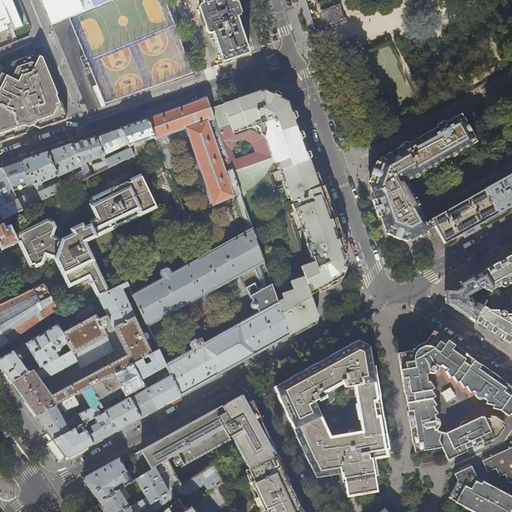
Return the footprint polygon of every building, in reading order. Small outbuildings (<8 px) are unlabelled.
[(20,22),(27,18),(19,0),(0,0),(0,30),(11,26),(12,28),(21,24),(20,22)] [(41,0),(51,24),(58,21),(68,17),(83,11),(78,0),(41,0)] [(78,0),(83,11),(110,0),(78,0)] [(200,0),(202,4),(200,5),(201,9),(199,10),(207,32),(208,31),(210,34),(212,34),(222,63),(249,54),(248,53),(249,53),(243,35),(237,17),(240,16),(235,1),(232,2),(231,0),(200,0)] [(325,8),(320,9),(322,14),(323,14),(327,24),(325,24),(327,29),(331,27),(341,23),(341,24),(346,22),(344,17),(343,17),(339,8),(340,8),(339,3),(334,4),(334,6),(325,9),(325,8)] [(383,99),(405,93),(393,46),(371,51),(383,99)] [(65,53),(77,96),(92,92),(81,49),(65,53)] [(58,99),(56,95),(58,94),(46,67),(42,57),(39,56),(38,58),(32,55),(13,62),(6,75),(2,73),(0,76),(0,142),(27,133),(29,127),(34,126),(39,128),(65,119),(67,115),(61,102),(60,102),(58,99)] [(311,157),(293,105),(278,97),(264,91),(252,95),(223,105),(226,113),(214,118),(240,193),(242,197),(242,199),(245,193),(245,191),(252,187),(264,176),(273,162),(278,164),(294,209),(297,208),(309,243),(306,244),(311,258),(313,257),(317,267),(303,272),(304,276),(291,282),(294,290),(282,294),(284,299),(278,302),(290,336),(315,322),(317,314),(313,300),(311,295),(321,289),(335,282),(336,278),(340,276),(347,257),(341,241),(340,242),(337,238),(334,228),(333,222),(334,222),(318,177),(314,166),(311,157)] [(214,118),(211,109),(207,97),(174,108),(146,119),(154,138),(160,152),(169,148),(167,144),(164,136),(185,129),(188,137),(188,136),(213,205),(240,193),(214,118)] [(214,118),(226,113),(223,105),(218,106),(211,109),(214,118)] [(419,174),(473,144),(475,139),(470,131),(466,133),(462,127),(466,124),(462,117),(458,116),(452,119),(422,136),(390,154),(380,160),(379,162),(375,164),(372,171),(369,178),(371,182),(370,186),(371,191),(379,213),(385,231),(388,232),(390,236),(397,239),(403,241),(407,239),(409,240),(414,237),(422,233),(429,229),(426,223),(425,223),(406,188),(419,174)] [(154,138),(146,119),(139,121),(135,122),(130,124),(120,128),(129,147),(154,138)] [(94,137),(103,156),(125,146),(126,148),(124,149),(125,151),(105,160),(109,167),(133,155),(129,147),(120,128),(97,136),(94,137)] [(167,144),(188,137),(185,129),(164,136),(167,144)] [(85,140),(70,145),(81,166),(83,171),(87,178),(92,175),(86,162),(101,157),(103,162),(93,165),(97,173),(109,167),(105,160),(103,156),(94,137),(85,140)] [(81,166),(70,145),(58,149),(47,153),(58,175),(59,177),(81,166)] [(176,166),(169,148),(160,152),(165,163),(168,169),(176,166)] [(35,157),(22,162),(42,200),(65,189),(61,182),(45,190),(42,183),(58,175),(47,153),(35,157)] [(13,165),(3,168),(13,191),(31,185),(34,191),(17,199),(22,210),(42,200),(22,162),(13,165)] [(0,169),(0,211),(2,215),(4,219),(22,210),(17,199),(13,191),(3,168),(0,169)] [(65,189),(87,178),(83,171),(61,182),(65,189)] [(434,226),(444,243),(469,230),(500,212),(511,205),(511,173),(431,219),(431,220),(434,226)] [(86,243),(157,209),(140,174),(132,178),(131,182),(128,183),(127,182),(126,182),(125,182),(117,187),(116,188),(116,189),(115,190),(114,187),(91,198),(91,199),(90,201),(89,202),(89,204),(89,205),(97,221),(84,227),(82,223),(70,229),(72,234),(61,239),(53,236),(56,228),(56,227),(53,222),(52,222),(50,221),(47,220),(47,219),(15,235),(18,242),(19,243),(18,243),(29,266),(34,264),(35,268),(43,265),(46,257),(54,259),(62,276),(94,261),(86,243)] [(242,199),(242,197),(237,199),(246,225),(242,229),(244,233),(253,229),(242,199)] [(309,243),(297,208),(294,209),(306,244),(309,243)] [(434,226),(431,220),(426,223),(429,229),(434,226)] [(0,247),(1,250),(18,242),(15,235),(11,226),(4,229),(2,225),(0,221),(0,247)] [(278,302),(253,229),(244,233),(171,274),(169,269),(165,269),(162,271),(161,274),(163,279),(133,296),(147,326),(238,276),(252,301),(257,309),(259,313),(278,302)] [(511,254),(489,268),(483,271),(492,288),(494,287),(499,287),(499,284),(500,284),(501,286),(501,287),(504,288),(505,287),(506,287),(507,285),(507,284),(511,284),(511,314),(506,314),(505,312),(504,311),(503,311),(502,311),(500,312),(499,314),(498,314),(498,310),(489,310),(484,307),(483,306),(474,322),(493,334),(511,346),(511,254)] [(109,291),(94,261),(62,276),(68,288),(88,279),(97,297),(109,291)] [(479,290),(480,286),(487,290),(490,293),(492,288),(483,271),(467,280),(446,291),(446,303),(470,319),(474,322),(483,306),(479,304),(476,303),(476,302),(473,304),(468,295),(473,293),(479,290)] [(67,343),(71,351),(60,357),(40,368),(32,371),(10,383),(23,400),(35,416),(91,387),(116,373),(121,370),(126,368),(132,364),(143,359),(148,356),(159,350),(147,326),(133,296),(126,283),(109,291),(97,297),(66,311),(67,315),(68,319),(72,327),(69,329),(62,333),(67,343)] [(52,312),(57,309),(45,284),(0,305),(0,347),(43,318),(52,312)] [(483,306),(490,293),(487,290),(479,304),(483,306)] [(477,301),(473,293),(468,295),(473,304),(476,302),(476,303),(477,301)] [(221,373),(290,336),(278,302),(259,313),(223,333),(201,345),(199,340),(196,339),(191,342),(190,345),(193,350),(165,365),(166,366),(169,372),(180,396),(221,373)] [(58,352),(62,346),(67,343),(62,333),(57,324),(25,344),(12,351),(0,358),(0,368),(3,373),(10,383),(32,371),(29,367),(25,369),(20,363),(32,354),(40,368),(60,357),(58,352)] [(487,369),(451,343),(433,331),(425,343),(424,342),(421,344),(418,345),(415,347),(412,350),(412,351),(397,353),(404,394),(405,394),(408,410),(407,411),(410,430),(412,444),(414,444),(415,452),(441,447),(447,460),(477,446),(497,437),(501,432),(504,427),(502,425),(504,423),(495,417),(490,416),(490,419),(481,417),(470,422),(468,421),(466,421),(463,421),(461,423),(460,426),(446,433),(437,431),(437,429),(438,428),(439,426),(439,423),(439,421),(437,419),(435,418),(434,415),(437,413),(433,407),(436,405),(432,398),(434,397),(430,390),(433,389),(429,382),(427,382),(426,375),(428,373),(429,374),(431,374),(434,374),(435,373),(437,372),(437,370),(438,368),(438,367),(440,365),(446,370),(445,371),(449,378),(452,377),(456,383),(459,381),(463,388),(466,386),(470,393),(472,391),(475,393),(476,396),(477,398),(479,399),(480,400),(481,400),(484,399),(486,401),(485,404),(493,405),(492,409),(500,410),(509,417),(510,414),(511,415),(511,387),(508,385),(508,384),(487,369)] [(274,387),(283,406),(295,433),(308,460),(316,478),(343,473),(347,497),(377,492),(372,460),(389,457),(387,443),(381,405),(374,363),(371,347),(357,341),(326,358),(274,387)] [(141,379),(166,366),(165,365),(159,350),(148,356),(151,362),(146,365),(143,359),(132,364),(141,379)] [(141,379),(132,364),(126,368),(129,373),(127,373),(126,373),(125,374),(124,375),(121,370),(116,373),(126,391),(126,392),(127,393),(143,384),(141,379)] [(180,396),(169,372),(165,374),(167,377),(146,389),(157,408),(168,402),(180,396)] [(126,391),(116,373),(91,387),(105,412),(116,431),(127,425),(141,417),(129,398),(129,397),(109,408),(107,402),(126,392),(126,391)] [(47,432),(53,440),(88,421),(105,412),(91,387),(35,416),(47,432)] [(455,396),(450,388),(442,393),(447,401),(455,396)] [(157,408),(146,389),(129,398),(141,417),(148,413),(157,408)] [(278,457),(252,401),(245,405),(240,397),(220,408),(133,456),(129,458),(126,459),(131,469),(134,467),(136,469),(169,451),(171,454),(170,454),(173,461),(179,458),(181,461),(228,439),(227,436),(230,435),(249,470),(278,457)] [(116,431),(105,412),(88,421),(89,423),(93,430),(94,432),(88,435),(92,444),(104,438),(116,431)] [(85,426),(89,423),(88,421),(53,440),(66,457),(70,457),(90,445),(92,444),(88,435),(94,432),(93,430),(88,432),(85,426)] [(66,457),(53,440),(48,444),(61,461),(66,457)] [(511,447),(482,461),(487,473),(495,469),(499,477),(505,475),(509,483),(511,483),(511,447)] [(285,471),(278,457),(249,470),(245,472),(264,511),(303,511),(296,494),(285,471)] [(135,480),(141,476),(137,471),(129,476),(127,471),(126,472),(120,463),(118,458),(85,477),(83,481),(91,491),(99,502),(117,491),(116,488),(113,490),(112,488),(113,488),(121,483),(122,482),(124,486),(135,480)] [(129,507),(118,490),(117,491),(99,502),(106,511),(139,511),(172,492),(177,489),(181,486),(167,460),(141,476),(135,480),(148,502),(145,504),(142,500),(129,507)] [(511,511),(511,500),(506,497),(507,495),(488,484),(487,486),(487,484),(486,483),(485,483),(483,482),(481,483),(482,481),(477,478),(471,466),(454,474),(456,480),(447,498),(461,506),(473,511),(511,511)] [(217,486),(221,483),(215,472),(205,478),(202,473),(181,486),(177,489),(181,495),(190,495),(203,485),(206,490),(203,493),(202,493),(184,508),(186,511),(217,486)] [(214,511),(216,511),(214,508),(224,501),(217,486),(186,511),(185,511),(214,511)] [(173,494),(172,492),(139,511),(155,511),(173,501),(173,494)] [(175,511),(185,511),(186,511),(184,508),(179,499),(162,511),(175,511)]
